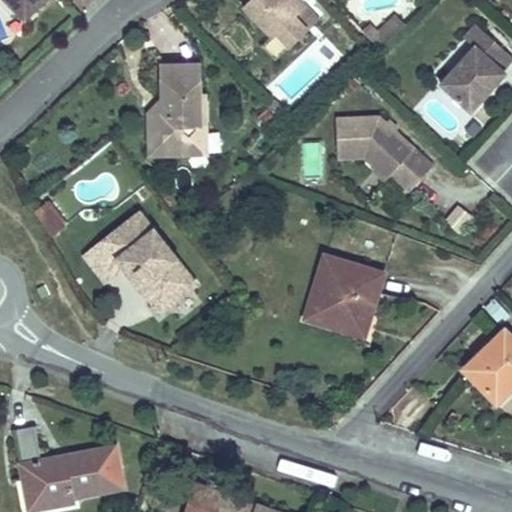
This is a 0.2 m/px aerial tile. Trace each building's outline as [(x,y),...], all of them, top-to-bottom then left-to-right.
[(7,0),(18,10),(36,11),(46,0),(7,0)] [(273,37),(278,33),(290,47),(307,31),(294,17),(306,6),(299,0),(253,0),(245,8),(273,37)] [(294,17),(307,31),(319,19),(306,6),(294,17)] [(396,15),(378,32),(388,42),(406,24),(396,15)] [(478,23),(467,35),(478,45),(489,33),(478,23)] [(378,32),(370,24),(363,31),(381,49),(388,42),(378,32)] [(511,61),(511,54),(489,33),(478,45),(443,84),(473,111),(488,94),(484,91),(489,86),(493,90),(508,73),(504,70),(511,61)] [(202,82),(196,52),(149,61),(158,107),(144,109),(152,151),(186,145),(181,118),(207,113),(202,82)] [(217,139),(212,112),(206,81),(202,82),(207,113),(181,118),(186,145),(217,139)] [(489,86),(484,91),(488,94),(493,90),(489,86)] [(381,116),(338,119),(340,158),(366,156),(378,167),(382,162),(393,173),(412,190),(434,165),(395,129),(392,133),(386,127),(389,124),(381,116)] [(397,127),(391,121),(389,124),(386,127),(392,133),(395,129),(397,127)] [(320,143),(301,145),(304,180),(323,179),(320,143)] [(376,169),(387,180),(393,173),(382,162),(378,167),(376,169)] [(52,201),(39,211),(53,234),(86,209),(63,179),(45,193),(52,201)] [(444,225),(462,236),(473,216),(455,206),(444,225)] [(133,249),(120,260),(156,305),(174,291),(180,299),(198,284),(156,231),(142,242),(138,237),(129,244),(133,249)] [(27,245),(16,250),(21,262),(33,256),(27,245)] [(371,324),(387,274),(327,255),(308,318),(333,325),(337,313),(371,324)] [(174,291),(156,305),(162,313),(180,299),(174,291)] [(337,313),(333,325),(367,336),(371,324),(337,313)] [(511,335),(507,331),(467,370),(499,404),(511,391),(511,335)] [(77,497),(125,488),(117,447),(70,456),(70,460),(58,462),(57,459),(43,461),(37,426),(17,429),(25,479),(38,476),(44,508),(78,502),(77,497)] [(44,508),(38,476),(25,479),(31,510),(44,508)] [(220,511),(227,495),(196,483),(185,511),(220,511)] [(276,511),(227,495),(220,511),(276,511)]
